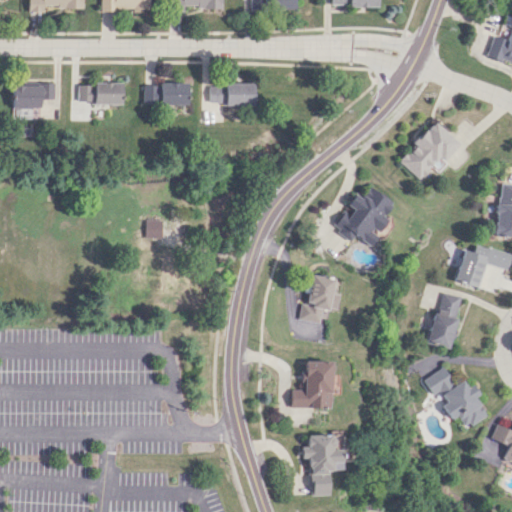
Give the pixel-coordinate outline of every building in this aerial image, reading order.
[(24,0),(25,9),(79,9),(78,0),(24,0)] [(145,0),(97,0),(97,10),(146,10),(145,0)] [(250,0),(251,10),(294,9),(293,0),(250,0)] [(485,55),(511,64),(511,28),(501,25),(497,35),(492,33),(485,55)] [(52,82),(11,83),(11,107),(39,106),(39,99),(52,98),(52,82)] [(121,102),(121,82),(76,83),(76,104),(121,102)] [(187,83),(159,82),(159,104),(187,104),(187,83)] [(255,84),(209,83),(208,104),(254,105),(255,84)] [(12,108),(12,118),(39,117),(39,107),(12,108)] [(456,144),(432,120),(411,142),(413,144),(396,161),(415,179),(437,157),(440,160),(456,144)] [(511,236),(511,183),(495,183),(492,235),(511,236)] [(368,245),(376,234),(376,233),(386,218),(382,215),(391,202),(366,185),(359,195),(353,192),(330,226),(349,239),(353,234),(368,245)] [(474,287),(481,263),(504,270),(508,254),(473,243),(471,251),(461,248),(452,280),(474,287)] [(138,275),(143,276),(143,291),(160,291),(161,254),(138,253),(138,275)] [(296,319),(317,322),(320,308),(334,310),(337,294),(330,293),(333,277),(308,274),(304,303),(299,302),(296,319)] [(461,296),(440,291),(427,343),(448,348),(461,296)] [(288,407),(329,408),(329,361),(302,360),(302,389),(288,389),(288,407)] [(424,379),(434,395),(440,391),(447,402),(442,404),(452,419),(458,415),(466,428),(487,415),(475,396),(479,394),(473,384),(468,387),(463,379),(455,384),(444,367),(424,379)] [(501,459),(511,463),(511,431),(494,425),(489,438),(506,445),(501,459)] [(327,494),(327,470),(340,469),(340,448),(332,449),(331,434),(305,434),(305,446),(300,446),(300,459),(308,459),(309,495),(327,494)]
